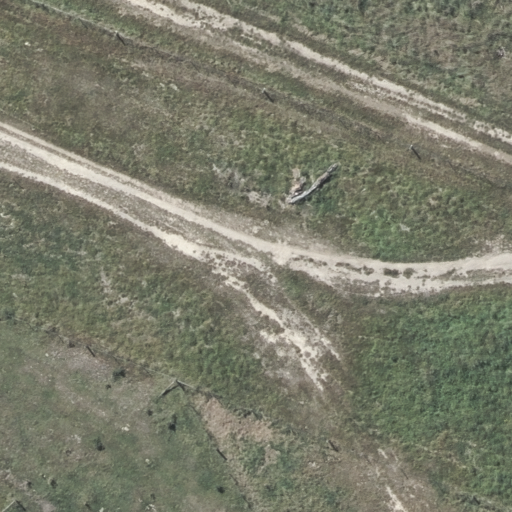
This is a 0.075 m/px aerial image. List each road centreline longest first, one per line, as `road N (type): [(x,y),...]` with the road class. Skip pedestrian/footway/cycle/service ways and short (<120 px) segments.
road 1 (track): [(511,187),(24,0)]
road 2 (track): [(0,158),(252,299)]
road 3 (track): [(252,299),(358,414),(423,511)]
